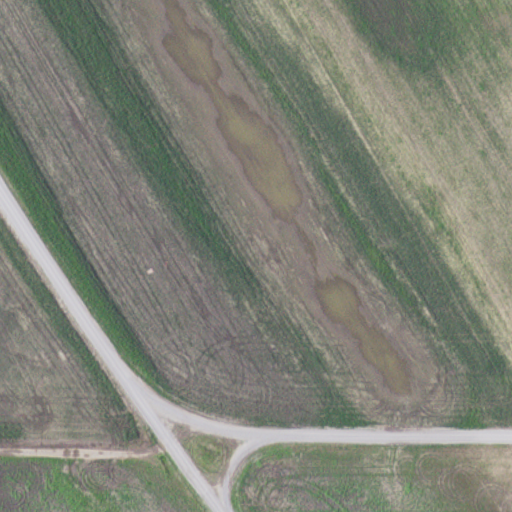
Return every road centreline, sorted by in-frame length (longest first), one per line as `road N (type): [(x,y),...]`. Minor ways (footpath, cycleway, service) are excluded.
road 1 (residential): [(225,511),(0,189)]
road 2 (residential): [(137,386),(197,423),(245,433),(511,437)]
